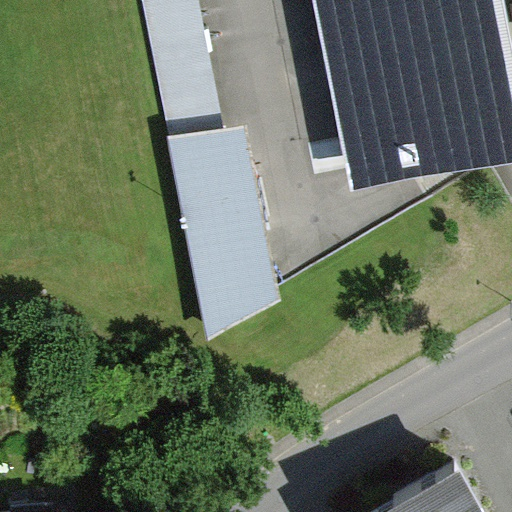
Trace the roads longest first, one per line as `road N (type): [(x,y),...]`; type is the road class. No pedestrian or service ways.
road 1 (residential): [(511,350),(327,455),(256,511)]
road 2 (unknown): [(268,0),(356,249)]
